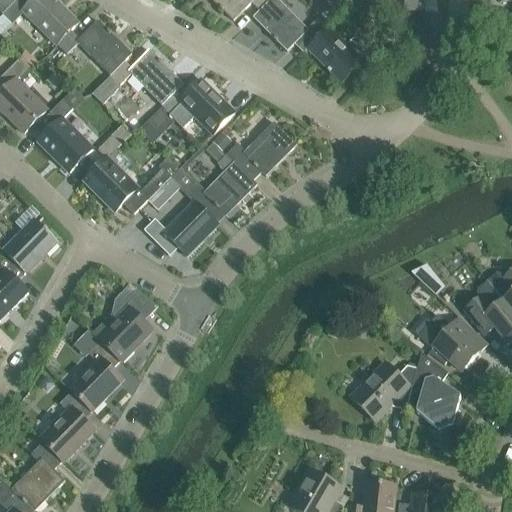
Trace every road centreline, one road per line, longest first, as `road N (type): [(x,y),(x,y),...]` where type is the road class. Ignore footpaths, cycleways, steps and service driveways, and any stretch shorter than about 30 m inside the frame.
road 1 (residential): [(378,147),(114,0)]
road 2 (residential): [(197,315),(232,264),(378,147)]
road 3 (residential): [(83,511),(197,315)]
road 4 (residential): [(493,482),(281,427)]
road 5 (residential): [(0,402),(88,247)]
road 6 (unclassified): [(378,147),(427,93),(455,42),(460,0)]
road 7 (residential): [(197,315),(88,247)]
road 8 (residential): [(88,247),(71,220),(0,157)]
